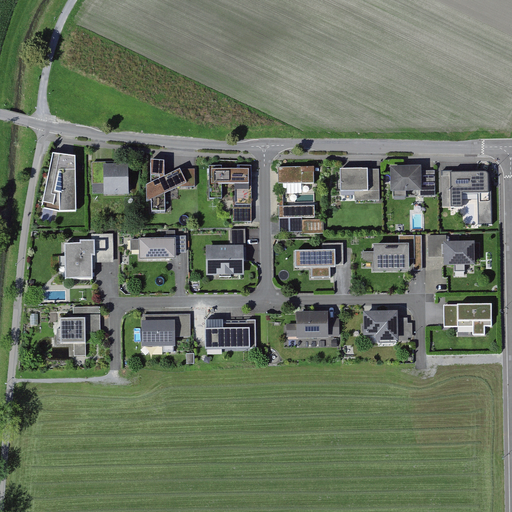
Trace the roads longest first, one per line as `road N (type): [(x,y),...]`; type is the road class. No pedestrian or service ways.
road 1 (residential): [(0,115),(105,137),(264,146)]
road 2 (residential): [(264,146),(510,147)]
road 3 (residential): [(266,303),(115,303),(115,369)]
road 4 (residential): [(266,303),(419,300),(421,361)]
road 5 (residential): [(264,146),(266,303)]
road 6 (track): [(44,128),(41,91),(52,44),(74,0)]
